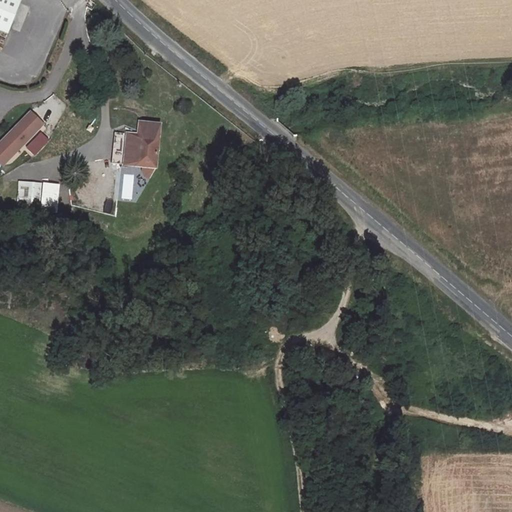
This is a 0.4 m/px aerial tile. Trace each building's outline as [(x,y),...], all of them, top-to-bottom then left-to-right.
[(0,0),(0,24),(11,28),(20,0),(0,0)] [(31,113),(0,144),(0,152),(8,161),(44,126),(31,113)] [(117,135),(113,165),(158,170),(162,127),(142,125),(141,131),(127,129),(126,136),(117,135)] [(42,134),(27,150),(35,157),(49,142),(42,134)] [(0,152),(0,162),(3,166),(8,161),(0,152)] [(121,199),(132,201),(135,175),(124,173),(121,199)] [(58,186),(46,184),(43,212),(55,213),(58,186)]
